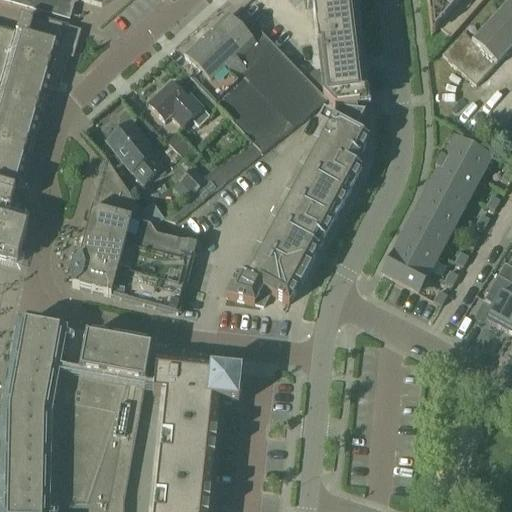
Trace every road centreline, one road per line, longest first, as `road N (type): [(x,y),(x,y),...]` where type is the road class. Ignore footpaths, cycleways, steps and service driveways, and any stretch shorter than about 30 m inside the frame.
road 1 (residential): [(198,342),(75,315),(53,298),(40,258),(49,216),(45,169),(59,118),(188,0)]
road 2 (residential): [(331,299),(392,187),(400,153),(387,0)]
road 3 (residential): [(331,299),(511,390)]
road 4 (residential): [(198,342),(216,263),(274,176)]
road 5 (residential): [(307,497),(320,356)]
road 6 (residential): [(320,356),(198,342)]
